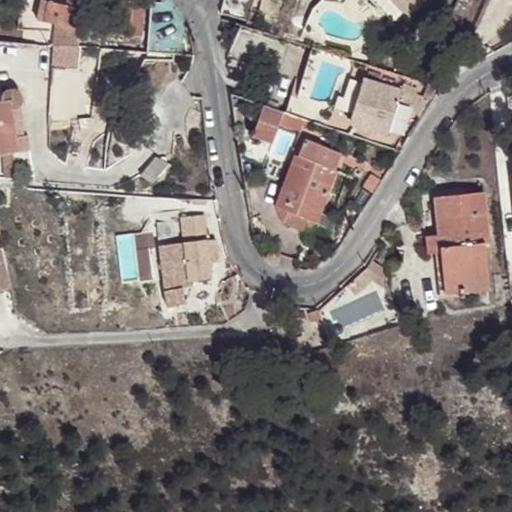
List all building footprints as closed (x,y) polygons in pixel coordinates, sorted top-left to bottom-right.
[(65,0),(63,8),(43,4),(39,24),(73,32),(77,14),(83,15),(86,1),(86,0),(65,0)] [(44,0),(43,4),(63,8),(65,0),(44,0)] [(221,0),(218,17),(244,24),(246,16),(251,2),(248,0),(221,0)] [(248,0),(251,2),(246,16),(254,18),(259,0),(248,0)] [(386,0),(401,14),(414,0),(386,0)] [(141,5),(118,3),(113,37),(137,39),(141,5)] [(457,22),(447,18),(441,34),(450,38),(457,22)] [(406,108),(409,98),(357,82),(345,123),(352,130),(382,139),(393,104),(406,108)] [(0,169),(2,179),(31,176),(21,88),(11,88),(4,92),(1,96),(2,102),(0,102),(0,169)] [(418,101),(428,104),(435,93),(422,89),(418,101)] [(406,108),(418,120),(428,104),(418,101),(409,98),(406,108)] [(280,114),(259,107),(248,137),(269,145),(276,125),(280,114)] [(300,122),(280,114),(276,125),(297,132),(300,122)] [(186,140),(174,142),(176,152),(188,150),(186,140)] [(300,144),(294,159),(332,174),(338,159),(300,144)] [(170,166),(157,153),(140,174),(150,184),(170,166)] [(284,175),(272,208),(314,223),(316,217),(332,174),(294,159),(288,176),(284,175)] [(429,200),(433,237),(435,256),(439,296),(455,295),(456,300),(461,300),(460,294),(484,291),(480,244),(472,245),(471,235),(482,234),(479,194),(429,200)] [(314,223),(272,208),(280,227),(300,234),(322,243),(330,222),(316,217),(314,223)] [(167,246),(169,266),(183,265),(185,282),(209,279),(206,257),(212,257),(211,249),(206,249),(203,217),(178,220),(181,244),(167,246)] [(435,256),(433,237),(420,238),(422,257),(435,256)] [(361,270),(341,288),(350,297),(369,280),(381,287),(380,281),(382,271),(367,262),(361,270)] [(183,265),(169,266),(171,284),(185,282),(183,265)] [(175,289),(159,292),(162,309),(178,306),(175,289)] [(314,311),(304,315),(307,323),(318,319),(314,311)]
